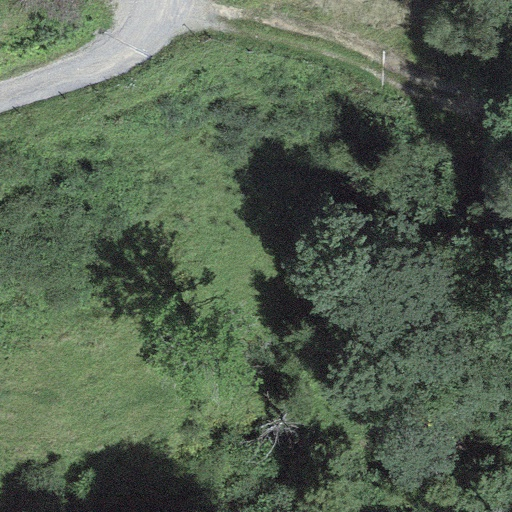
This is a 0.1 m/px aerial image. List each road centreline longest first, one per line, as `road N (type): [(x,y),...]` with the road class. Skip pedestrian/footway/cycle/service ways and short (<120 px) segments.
road 1 (track): [(161,14),(298,33),(452,84),(511,78)]
road 2 (track): [(165,0),(132,50),(0,99)]
